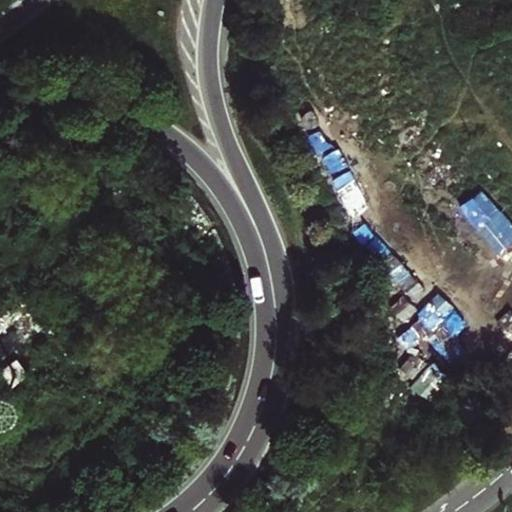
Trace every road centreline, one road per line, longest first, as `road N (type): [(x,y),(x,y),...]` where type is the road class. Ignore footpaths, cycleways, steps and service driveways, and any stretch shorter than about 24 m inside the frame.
road 1 (primary): [(0,94),(53,91),(125,111),(180,142),(215,176),(246,231),(261,282),(264,389),(256,425)]
road 2 (primary): [(216,0),(213,92),(265,222),(284,306),(280,367),(256,425)]
